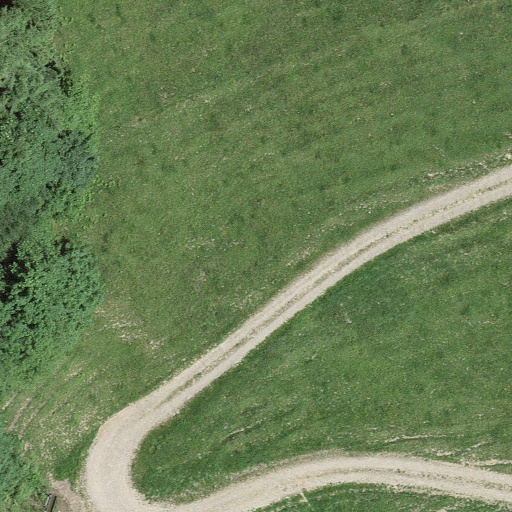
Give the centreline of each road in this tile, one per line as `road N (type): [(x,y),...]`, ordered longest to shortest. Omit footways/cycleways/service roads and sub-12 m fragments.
road 1 (track): [(115,511),(100,501),(102,468),(142,417),(337,266),(511,179)]
road 2 (track): [(511,490),(366,467),(288,480),(223,511)]
